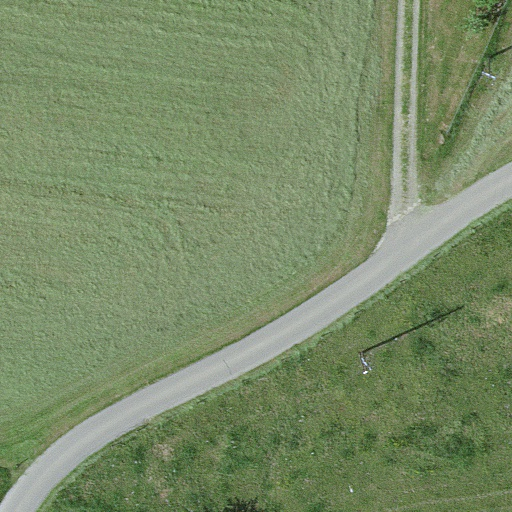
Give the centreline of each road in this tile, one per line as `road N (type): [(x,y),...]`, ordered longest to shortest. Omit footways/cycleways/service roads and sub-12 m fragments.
road 1 (residential): [(399,256),(290,330),(126,414),(38,483),(19,511)]
road 2 (residential): [(407,0),(399,256)]
road 3 (residential): [(511,182),(399,256)]
